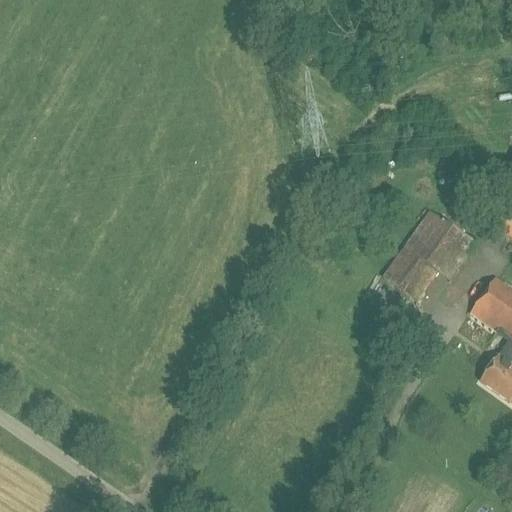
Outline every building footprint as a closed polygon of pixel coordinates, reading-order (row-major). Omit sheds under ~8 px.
[(324,99),(336,88),(328,79),(316,90),(324,99)] [(332,112),(350,109),(348,97),(330,100),(332,112)] [(511,206),(495,195),(479,218),(511,239),(511,206)] [(417,303),(462,237),(429,214),(384,279),(417,303)] [(511,290),(495,279),(471,315),(510,342),(511,343),(511,290)] [(511,343),(510,342),(482,383),(511,403),(511,402),(511,343)]
